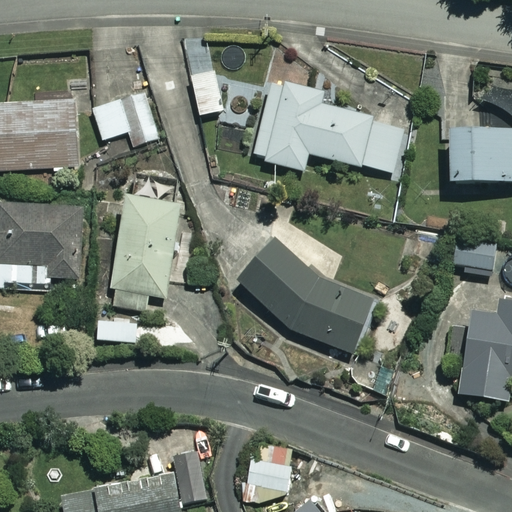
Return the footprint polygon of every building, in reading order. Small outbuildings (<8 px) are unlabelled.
[(222,115),(215,76),(192,80),(199,120),(222,115)] [(323,98),(271,86),(253,163),(303,175),(307,158),(393,178),(404,131),(320,111),(323,98)] [(160,141),(147,95),(94,110),(104,142),(130,134),(134,148),(160,141)] [(0,172),(81,168),(77,102),(0,105),(0,172)] [(511,137),(447,140),(448,191),(511,189),(511,137)] [(182,206),(130,198),(114,307),(148,312),(150,296),(168,298),(182,206)] [(83,279),(84,204),(0,203),(0,290),(53,291),(53,279),(83,279)] [(305,275),(272,247),(239,285),(286,331),(351,359),(372,309),(305,275)] [(511,307),(498,306),(496,322),(468,319),(459,400),(505,405),(507,384),(511,384),(511,307)] [(140,325),(100,322),(98,341),(139,344),(140,325)] [(430,385),(408,370),(394,390),(416,405),(430,385)] [(210,502),(200,455),(175,460),(178,477),(64,500),(66,511),(183,511),(182,507),(210,502)] [(288,463),(251,468),(253,482),(244,483),(247,503),(293,497),(288,463)] [(316,511),(309,503),(297,511),(316,511)]
